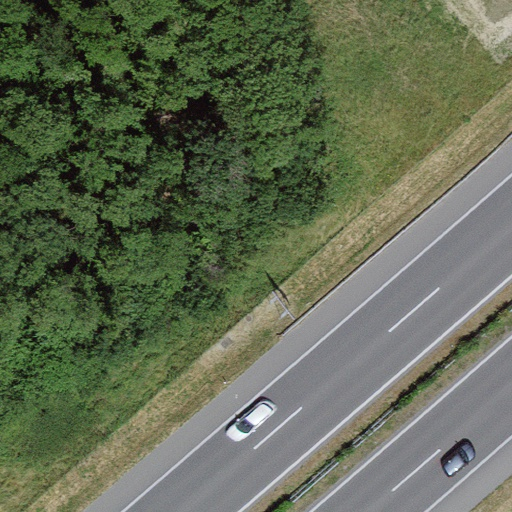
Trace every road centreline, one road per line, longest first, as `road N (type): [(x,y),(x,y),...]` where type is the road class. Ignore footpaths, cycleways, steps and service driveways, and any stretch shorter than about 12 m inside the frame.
road 1 (motorway): [(511,225),(182,511)]
road 2 (motorway): [(369,511),(511,387)]
